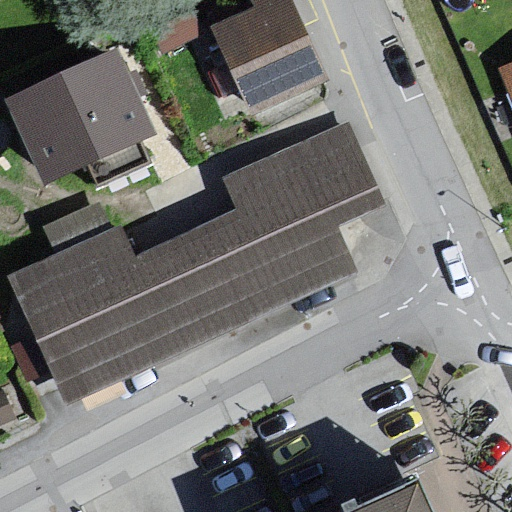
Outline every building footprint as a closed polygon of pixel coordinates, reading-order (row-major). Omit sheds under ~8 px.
[(249,125),(330,95),(288,0),(268,0),(245,10),(249,23),(208,41),(249,125)] [(122,46),(9,94),(45,178),(158,130),(122,46)] [(511,73),(498,78),(511,115),(511,73)] [(386,205),(348,121),(224,177),(236,205),(139,249),(128,226),(5,280),(61,405),(358,272),(338,226),(386,205)] [(436,511),(420,476),(341,511),(436,511)]
